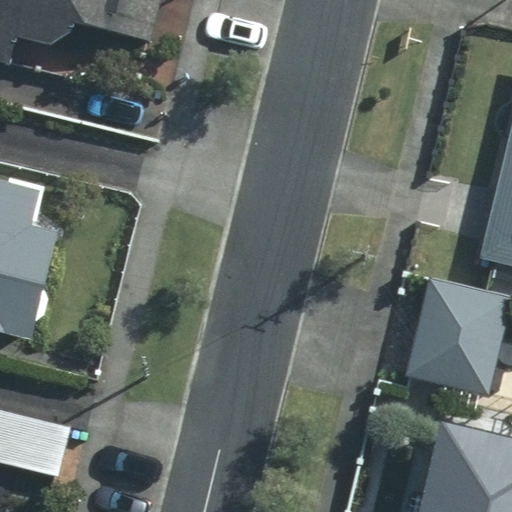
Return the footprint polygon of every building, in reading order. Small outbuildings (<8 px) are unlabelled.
[(0,0),(0,67),(5,68),(11,43),(56,53),(62,28),(147,47),(157,0),(0,0)] [(511,99),(474,260),(511,269),(511,99)] [(48,246),(15,238),(26,195),(0,188),(0,337),(24,343),(48,246)] [(508,300),(422,281),(400,385),(486,403),(508,300)] [(511,511),(511,453),(423,433),(404,511),(511,511)]
